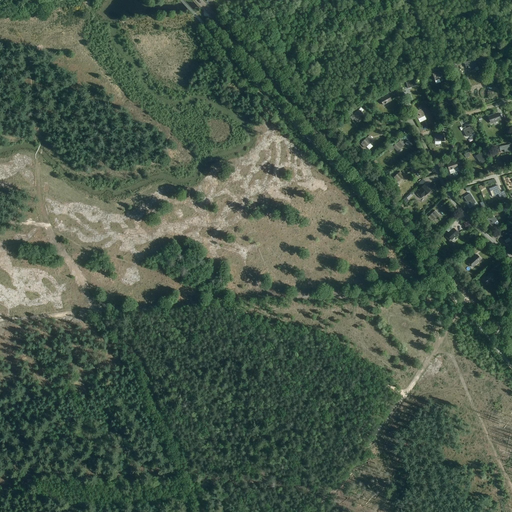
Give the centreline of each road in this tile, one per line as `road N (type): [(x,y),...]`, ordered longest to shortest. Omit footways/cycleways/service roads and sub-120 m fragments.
road 1 (tertiary): [(499,326),(198,0)]
road 2 (track): [(216,301),(240,318),(316,334),(399,392),(433,353),(452,356),(511,488)]
road 3 (track): [(203,511),(136,351),(95,310)]
road 4 (track): [(221,301),(446,290)]
road 5 (residential): [(511,260),(453,203),(406,106)]
road 6 (track): [(407,391),(357,465),(311,511)]
road 7 (track): [(95,310),(216,301)]
